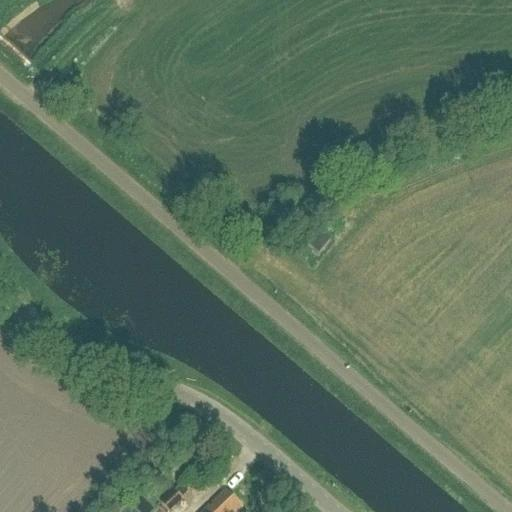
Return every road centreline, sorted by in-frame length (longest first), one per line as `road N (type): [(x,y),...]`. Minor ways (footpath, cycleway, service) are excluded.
road 1 (unclassified): [(507,511),(0,75)]
road 2 (tertiary): [(334,511),(170,381),(94,359),(0,297)]
